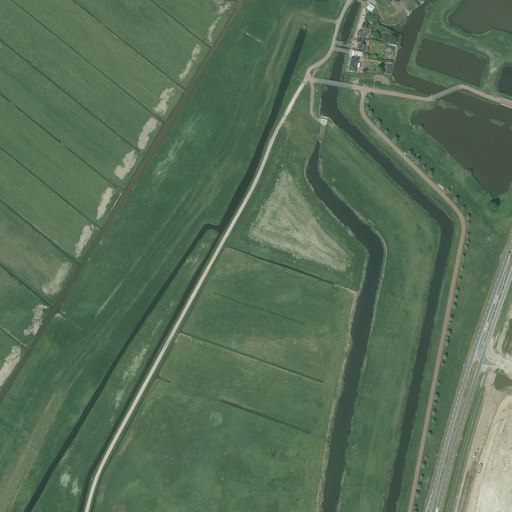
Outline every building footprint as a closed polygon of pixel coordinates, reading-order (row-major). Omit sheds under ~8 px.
[(371,13),(375,8),(370,4),(365,10),(371,13)] [(356,38),(364,40),(365,35),(367,35),(369,29),(367,29),(367,25),(363,24),(360,34),(357,33),(356,38)] [(363,45),(364,40),(356,38),(355,44),(358,44),(356,51),(362,52),(364,46),(363,45)] [(355,73),(358,59),(352,58),(349,71),(355,73)] [(499,434),(497,439),(507,443),(509,438),(509,437),(508,437),(499,434)] [(498,440),(496,444),(505,448),(507,443),(497,439),(498,440)] [(496,444),(494,449),(504,453),(505,448),(496,444)] [(494,449),(492,455),(501,458),(502,458),(504,453),(494,449)] [(489,463),(488,465),(498,469),(500,464),(499,463),(490,460),(490,463),(489,463)] [(488,465),(487,468),(488,469),(487,471),(495,474),(496,474),(498,469),(488,465)]
